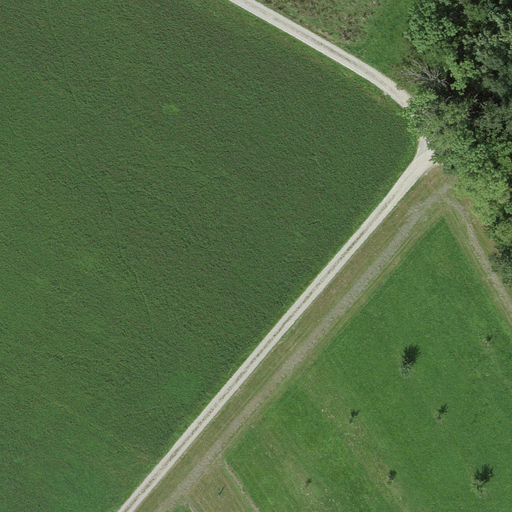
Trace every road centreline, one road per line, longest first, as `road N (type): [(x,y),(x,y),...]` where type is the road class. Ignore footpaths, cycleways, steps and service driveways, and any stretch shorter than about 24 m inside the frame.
road 1 (track): [(444,125),(129,511)]
road 2 (track): [(511,218),(444,125),(393,86),(239,0)]
